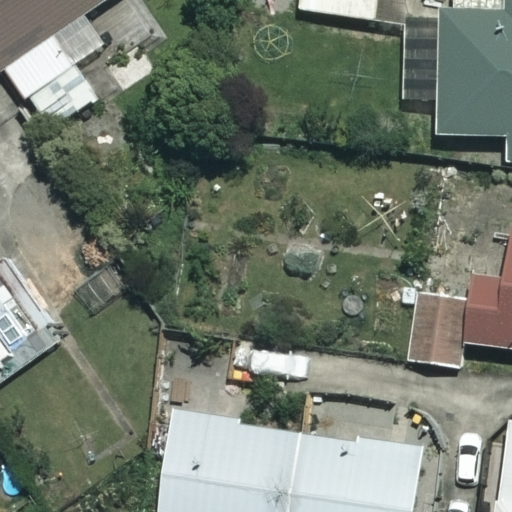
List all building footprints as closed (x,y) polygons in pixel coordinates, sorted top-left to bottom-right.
[(105,0),(0,0),(0,65),(3,63),(45,131),(94,101),(71,63),(102,43),(84,13),(105,0)] [(378,0),(300,0),(299,12),(376,21),(378,0)] [(511,0),(503,0),(503,17),(441,12),(433,135),(503,140),(502,160),(511,160),(511,0)] [(470,300),(422,294),(413,362),(460,368),(463,345),(511,351),(511,229),(499,228),(493,276),(473,274),(470,300)] [(0,383),(59,344),(5,262),(0,265),(0,383)] [(410,511),(420,451),(172,414),(157,511),(410,511)] [(511,511),(511,420),(505,420),(494,511),(511,511)]
